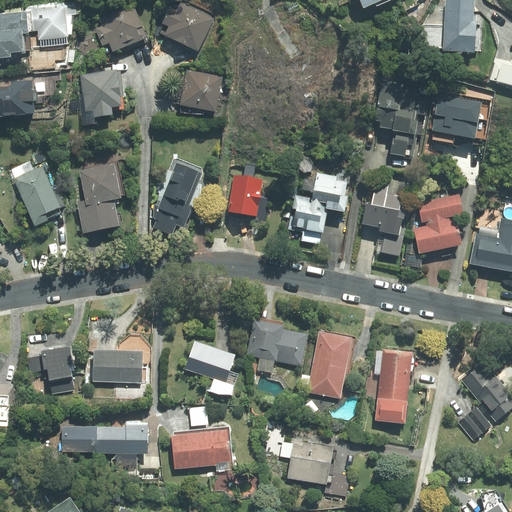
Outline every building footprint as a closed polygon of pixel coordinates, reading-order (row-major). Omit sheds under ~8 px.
[(356,0),(361,10),(382,0),(356,0)] [(472,0),(444,0),(442,52),(473,53),(475,17),(472,17),(472,0)] [(179,3),(164,36),(198,52),(213,19),(179,3)] [(146,40),(132,4),(98,17),(102,26),(94,29),(101,47),(109,44),(112,53),(146,40)] [(0,62),(13,62),(12,57),(25,56),(24,35),(32,35),(33,47),(39,47),(68,46),(67,17),(76,17),(76,5),(31,7),(32,15),(0,16),(0,62)] [(496,57),(489,79),(511,86),(511,59),(511,62),(496,57)] [(121,70),(80,75),(84,111),(93,110),(94,118),(112,116),(111,108),(121,107),(119,96),(124,96),(121,70)] [(222,77),(186,70),(179,106),(216,113),(222,77)] [(422,88),(382,81),(375,121),(380,122),(379,128),(391,131),(387,155),(409,159),(422,88)] [(0,117),(34,117),(34,106),(28,106),(28,82),(10,83),(10,90),(0,89),(0,117)] [(436,97),(430,131),(473,140),(479,105),(436,97)] [(201,174),(176,164),(153,220),(156,221),(153,228),(166,233),(167,229),(173,231),(175,227),(179,229),(180,228),(183,229),(191,208),(188,207),(201,174)] [(113,165),(79,172),(86,201),(77,203),(83,234),(118,227),(113,200),(120,199),(113,165)] [(45,216),(62,209),(44,167),(13,180),(34,228),(47,222),(45,216)] [(336,177),(316,173),(311,198),(294,194),(287,229),(303,232),(301,241),(320,244),(327,210),(343,213),(346,197),(343,197),(346,183),(336,181),(336,177)] [(262,180),(234,176),(228,212),(256,217),(262,180)] [(365,205),(361,224),(379,228),(378,232),(398,236),(406,198),(386,194),(388,182),(376,179),(370,206),(365,205)] [(463,215),(459,195),(417,203),(422,227),(412,229),(417,254),(461,246),(456,217),(463,215)] [(511,273),(511,220),(500,219),(496,237),(475,234),(469,265),(511,273)] [(253,318),(246,355),(300,365),(306,334),(280,329),(281,323),(253,318)] [(339,398),(349,337),(317,332),(307,392),(339,398)] [(233,354),(193,341),(184,369),(224,382),(233,354)] [(67,346),(39,351),(47,395),(72,390),(67,364),(70,364),(67,346)] [(410,351),(381,348),(374,420),(403,422),(410,351)] [(141,350),(92,349),(91,381),(141,383),(141,350)] [(511,397),(482,362),(461,380),(495,422),(511,407),(511,397)] [(475,407),(457,422),(471,439),(490,425),(475,407)] [(208,408),(188,409),(189,425),(208,424),(208,408)] [(95,426),(61,426),(61,452),(95,451),(95,426)] [(96,426),(96,453),(145,453),(145,426),(96,426)] [(224,429),(170,435),(173,469),(228,463),(224,429)] [(289,458),(286,477),(326,483),(324,492),(346,496),(350,475),(331,472),(332,464),(327,463),(330,446),(292,440),(292,443),(282,442),(280,457),(289,458)] [(79,511),(68,496),(44,511),(79,511)]
